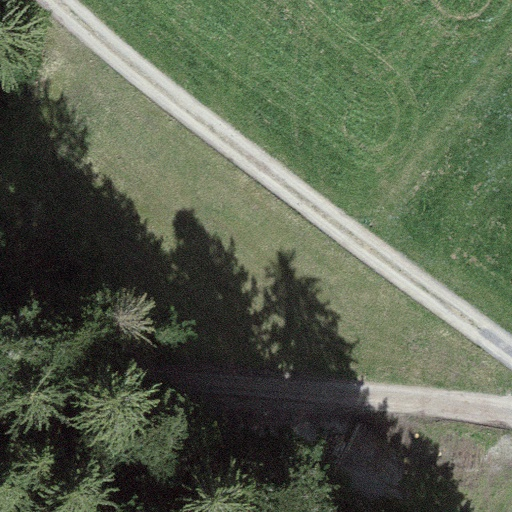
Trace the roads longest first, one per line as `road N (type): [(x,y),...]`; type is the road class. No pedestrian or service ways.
road 1 (track): [(511,363),(55,0)]
road 2 (track): [(511,409),(151,374),(0,371)]
